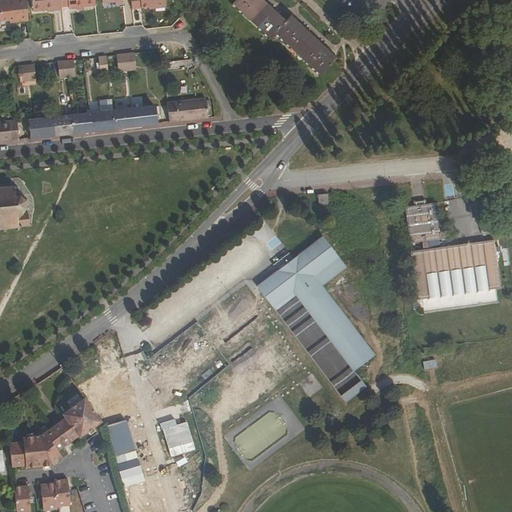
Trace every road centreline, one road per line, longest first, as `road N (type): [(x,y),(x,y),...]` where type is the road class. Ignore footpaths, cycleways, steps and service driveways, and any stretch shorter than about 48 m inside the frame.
road 1 (primary): [(0,384),(108,313),(261,181)]
road 2 (residential): [(0,50),(180,36),(230,123)]
road 3 (residential): [(0,149),(230,123)]
road 4 (unknown): [(120,302),(177,511)]
road 5 (residential): [(442,159),(261,181)]
road 6 (primary): [(320,115),(431,0)]
